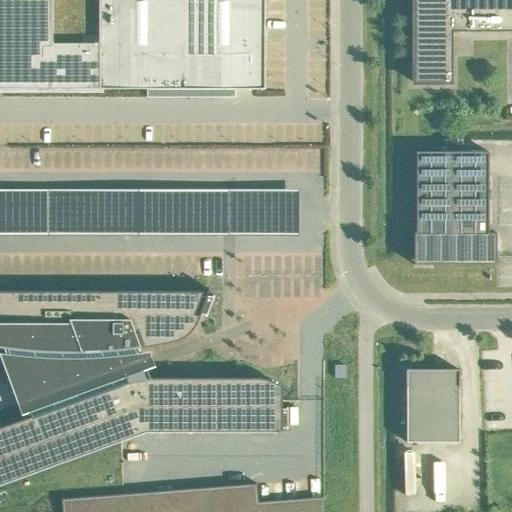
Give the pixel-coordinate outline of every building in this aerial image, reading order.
[(264,90),(264,0),(0,0),(0,90),(222,90),(234,90),(264,90)] [(450,84),(450,86),(452,86),(452,33),(511,33),(511,0),(413,0),(413,84),(450,84)] [(222,90),(222,99),(234,99),(234,90),(222,90)] [(264,118),(265,141),(294,139),(293,117),(264,118)] [(413,266),(496,266),(496,234),(488,234),(488,153),(415,153),(415,234),(413,234),(413,266)] [(0,349),(7,350),(9,356),(31,417),(0,428),(0,485),(55,466),(145,433),(281,433),(281,429),(286,429),(286,410),(281,410),(281,390),(286,393),(287,392),(281,388),(275,384),(268,381),(260,380),(253,379),(145,379),(139,365),(134,350),(143,349),(172,343),(178,341),(180,341),(185,338),(189,334),(193,330),(196,325),(199,320),(200,316),(206,316),(213,297),(207,297),(201,297),(202,293),(199,293),(199,292),(113,292),(113,293),(84,293),(84,292),(0,292),(0,349)] [(405,371),(405,387),(406,387),(406,443),(458,444),(458,388),(459,388),(459,371),(405,371)] [(193,511),(191,489),(61,500),(61,511),(193,511)]
